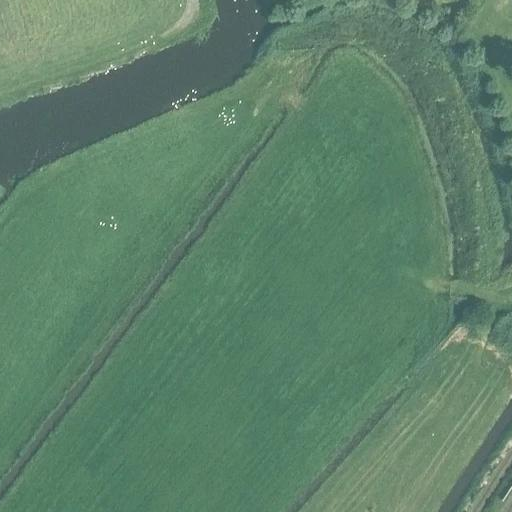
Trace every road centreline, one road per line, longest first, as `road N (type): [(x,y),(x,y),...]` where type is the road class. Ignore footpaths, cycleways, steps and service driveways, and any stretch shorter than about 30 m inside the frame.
road 1 (trunk): [(209,511),(0,310)]
road 2 (trunk): [(0,407),(103,511)]
